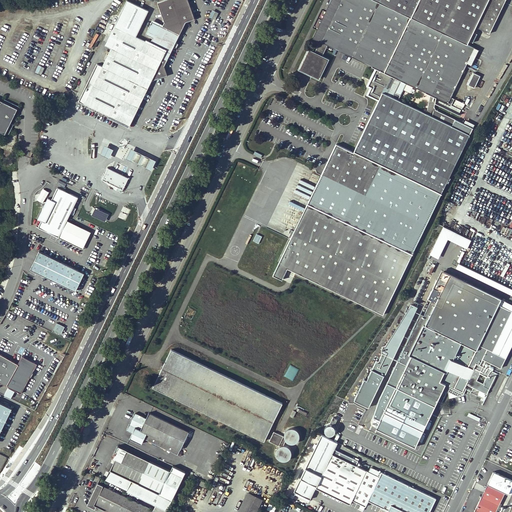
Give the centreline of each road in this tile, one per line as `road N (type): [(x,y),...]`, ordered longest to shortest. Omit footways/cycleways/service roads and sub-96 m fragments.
road 1 (primary): [(17,511),(47,466),(273,0)]
road 2 (unclassified): [(56,511),(305,0)]
road 3 (primary): [(253,0),(65,396),(0,495)]
road 4 (unknown): [(232,147),(274,174),(230,268)]
road 5 (unknown): [(126,402),(116,429),(125,441),(191,466),(207,455),(207,440)]
road 6 (residential): [(0,310),(19,259),(28,171)]
road 7 (unclassified): [(449,511),(511,385)]
